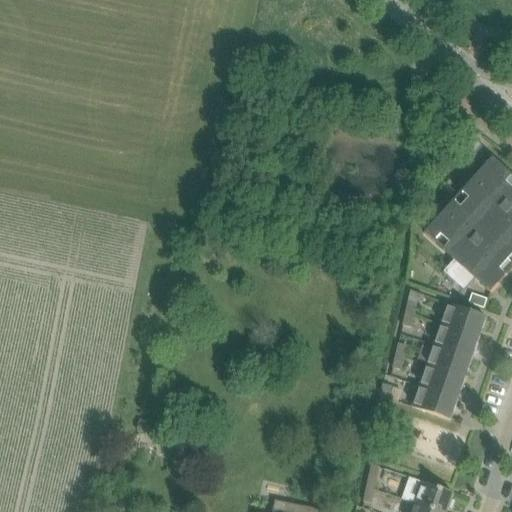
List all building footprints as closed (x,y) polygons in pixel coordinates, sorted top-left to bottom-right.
[(474,137),(463,150),(471,157),(482,144),(474,137)] [(443,251),(455,261),(444,273),(464,291),(475,280),(491,294),(508,275),(507,274),(506,275),(501,270),(508,263),(511,266),(511,187),(509,185),(511,180),(511,175),(493,159),(425,235),(436,244),(442,238),(449,245),(445,250),(444,249),(443,251)] [(469,304),(484,309),(487,300),(472,295),(469,304)] [(409,302),(406,314),(414,317),(417,304),(409,302)] [(449,305),(441,326),(479,339),(487,318),(449,305)] [(414,317),(406,314),(403,327),(412,329),(414,317)] [(441,326),(434,347),(472,360),(479,339),(441,326)] [(399,344),(396,356),(405,359),(407,346),(399,344)] [(434,347),(427,367),(465,380),(472,360),(434,347)] [(405,359),(396,356),(393,369),(402,371),(405,359)] [(427,367),(420,387),(458,400),(465,380),(427,367)] [(392,387),(389,387),(383,385),(381,397),(389,400),(392,387)] [(458,400),(420,387),(413,408),(451,422),(458,400)] [(154,441),(176,446),(180,430),(139,420),(137,430),(155,434),(154,441)] [(369,477),(367,489),(374,491),(377,479),(369,477)] [(402,500),(413,504),(436,511),(447,511),(454,494),(410,479),(402,500)] [(374,491),(367,489),(364,503),(371,504),(374,491)]
